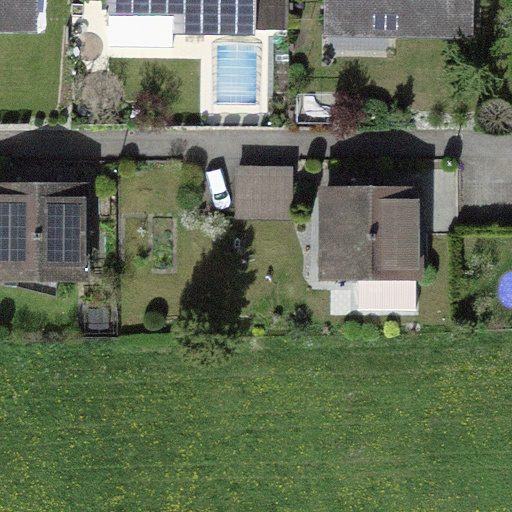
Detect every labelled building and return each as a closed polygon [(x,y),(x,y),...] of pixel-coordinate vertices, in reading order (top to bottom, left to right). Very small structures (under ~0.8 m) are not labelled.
[(29,0),(0,0),(0,16),(30,16),(29,0)] [(256,35),(256,0),(106,0),(106,15),(174,16),(174,35),(256,35)] [(465,24),(466,0),(325,0),(325,19),(465,24)] [(86,182),(0,182),(0,280),(87,280),(86,182)] [(412,193),(324,199),(330,282),(418,275),(412,193)]
